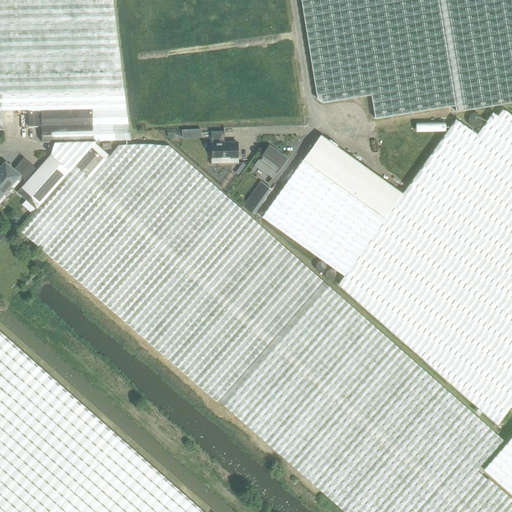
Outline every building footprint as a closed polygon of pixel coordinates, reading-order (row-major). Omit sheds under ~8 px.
[(3,109),(28,109),(92,108),(93,140),(96,140),(130,140),(126,107),(127,107),(113,0),(0,0),(0,128),(3,128),(3,109)] [(511,0),(298,0),(314,96),(321,102),(370,94),(375,119),(393,116),(397,115),(455,106),(456,112),(511,102),(511,0)] [(41,126),(42,142),(54,142),(93,140),(92,108),(28,109),(28,126),(41,126)] [(267,209),(262,217),(344,275),(338,284),(497,424),(497,425),(511,403),(511,115),(508,112),(503,119),(492,112),(477,134),(455,118),(407,187),(402,193),(384,219),(302,160),(284,186),(267,209)] [(446,121),(417,121),(417,130),(446,130),(446,121)] [(402,193),(321,134),(302,160),(384,219),(402,193)] [(54,142),(50,154),(70,171),(75,165),(94,143),(96,140),(93,140),(54,142)] [(210,156),(211,163),(237,162),(236,143),(229,143),(229,142),(210,143),(210,144),(209,144),(209,149),(208,151),(208,154),(210,156)] [(36,210),(19,229),(217,402),(218,400),(221,403),(246,424),(310,482),(344,511),(511,511),(511,501),(488,480),(477,471),(478,469),(503,440),(485,424),(326,284),(322,281),(171,148),(148,143),(118,145),(108,156),(90,178),(75,165),(74,167),(70,171),(36,210)] [(94,143),(75,165),(90,178),(108,156),(95,145),(94,143)] [(259,159),(255,165),(272,177),(276,171),(286,158),(269,146),(259,159)] [(16,193),(36,210),(70,171),(50,154),(16,193)] [(24,181),(34,169),(23,159),(13,170),(5,163),(0,168),(0,197),(19,176),(24,181)] [(254,190),(243,206),(254,214),(261,204),(272,189),(266,185),(259,194),(254,190)] [(0,511),(204,511),(0,330),(0,511)] [(511,436),(483,469),(511,494),(511,436)]
